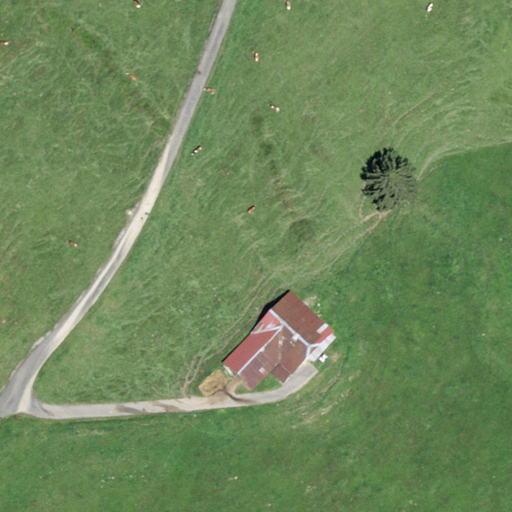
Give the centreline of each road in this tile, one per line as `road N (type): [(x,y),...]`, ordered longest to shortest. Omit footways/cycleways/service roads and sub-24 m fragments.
road 1 (track): [(231,0),(129,239),(0,414)]
road 2 (track): [(10,403),(44,412),(179,412),(285,398),(304,379)]
